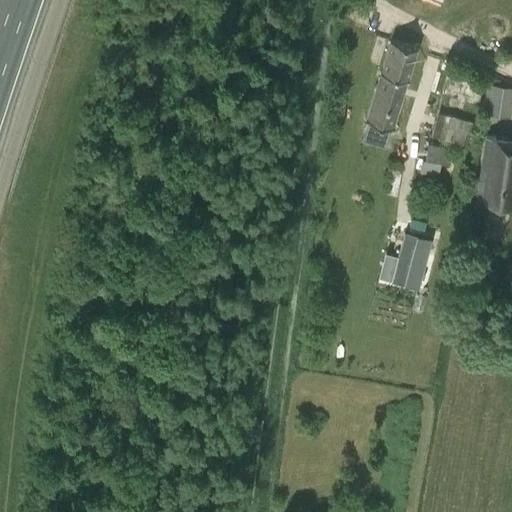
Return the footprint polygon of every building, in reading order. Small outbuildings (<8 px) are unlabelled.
[(381,72),(367,120),(391,127),(414,46),(392,39),(382,72),(381,72)] [(487,86),(446,76),(431,135),(472,145),(487,86)] [(511,112),(511,84),(493,80),(487,108),(511,112)] [(480,178),(474,177),(472,177),(470,192),(476,193),(476,197),(511,202),(511,139),(486,136),(480,178)] [(448,164),(450,147),(427,143),(425,159),(448,164)] [(410,222),(398,268),(423,274),(435,228),(410,222)]
